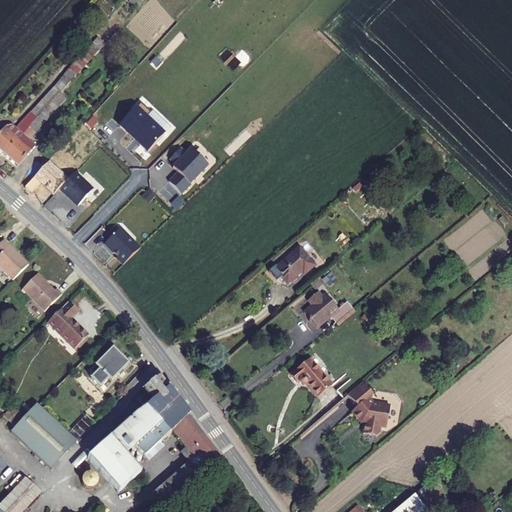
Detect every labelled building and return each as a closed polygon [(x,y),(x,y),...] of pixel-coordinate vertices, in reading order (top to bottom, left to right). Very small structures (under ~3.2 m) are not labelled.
[(97,46),(88,56),(97,64),(105,54),(97,46)] [(16,128),(0,144),(0,152),(9,160),(47,118),(57,107),(66,98),(97,64),(88,56),(20,131),(16,128)] [(73,104),(66,98),(57,107),(64,114),(73,104)] [(154,115),(144,106),(122,128),(151,155),(167,138),(149,121),(154,115)] [(54,125),(47,118),(9,160),(21,171),(41,150),(36,145),(54,125)] [(169,187),(181,199),(191,190),(190,189),(209,171),(192,154),(187,160),(181,154),(170,164),(176,170),(173,173),(178,178),(169,187)] [(36,181),(56,198),(62,192),(71,183),(51,165),(36,181)] [(71,183),(62,192),(68,198),(69,197),(81,208),(96,193),(78,175),(71,183)] [(483,207),(442,240),(452,253),(471,237),(482,251),(504,233),(483,207)] [(120,230),(105,245),(117,258),(116,259),(123,266),(140,249),(120,230)] [(5,245),(0,250),(0,268),(16,283),(32,267),(12,248),(10,250),(5,245)] [(274,268),(268,274),(277,283),(283,278),(289,284),(292,281),(293,283),(298,278),(297,276),(303,271),(306,274),(315,266),(309,259),(310,258),(304,251),(302,252),(298,247),(289,256),(291,258),(277,270),(274,268)] [(37,279),(25,292),(47,314),(63,297),(57,291),(53,294),(37,279)] [(308,309),(300,316),(315,333),(327,322),(334,329),(352,313),(344,305),(336,312),(323,298),(319,301),(314,296),(305,305),(308,309)] [(71,304),(49,325),(77,353),(91,339),(75,323),(82,316),(71,304)] [(111,353),(90,374),(93,377),(88,382),(98,391),(107,383),(110,386),(128,369),(111,353)] [(305,368),(284,385),(291,393),(294,391),(299,396),(304,396),(313,408),(328,395),(305,368)] [(217,461),(160,384),(159,383),(158,383),(157,383),(156,383),(143,393),(142,394),(142,395),(142,396),(144,399),(136,407),(144,415),(90,462),(121,497),(139,482),(150,496),(163,486),(149,468),(144,473),(130,459),(136,453),(144,462),(172,436),(183,451),(180,453),(180,457),(184,463),(188,463),(190,461),(193,464),(165,488),(153,499),(162,511),(217,461)] [(370,403),(359,390),(354,395),(347,401),(357,413),(351,418),(357,425),(360,426),(365,432),(361,441),(372,446),(376,443),(377,436),(383,437),(387,414),(370,411),(366,406),(370,403)] [(26,421),(17,410),(7,419),(16,430),(26,421)] [(49,473),(76,447),(67,438),(40,410),(22,427),(13,436),(49,473)] [(94,429),(86,420),(67,438),(76,447),(94,429)] [(86,490),(86,491),(89,493),(91,493),(93,493),(96,493),(98,492),(100,490),(102,488),(103,486),(103,484),(103,481),(102,479),(100,477),(98,475),(96,474),(94,474),(91,474),(89,474),(87,476),(85,478),(84,479),(84,480),(83,482),(83,485),(84,487),(85,489),(86,490)] [(26,511),(40,498),(24,483),(0,508),(0,511),(26,511)] [(165,488),(163,486),(150,496),(153,499),(165,488)] [(426,487),(395,511),(430,511),(440,504),(426,487)]
